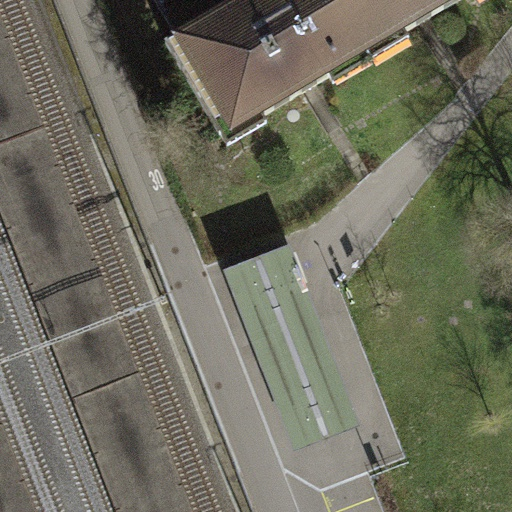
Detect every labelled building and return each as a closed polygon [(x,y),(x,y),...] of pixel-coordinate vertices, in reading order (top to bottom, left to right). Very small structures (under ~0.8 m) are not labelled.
[(147,0),(164,30),(218,0),(147,0)] [(218,0),(164,30),(220,130),(452,0),(218,0)] [(0,206),(118,511),(196,511),(172,448),(107,280),(0,4),(0,206)] [(225,263),(293,445),(360,420),(292,238),(225,263)] [(38,511),(0,413),(0,511),(38,511)]
